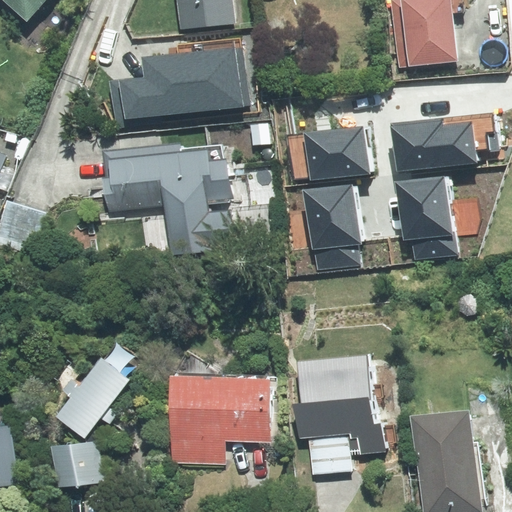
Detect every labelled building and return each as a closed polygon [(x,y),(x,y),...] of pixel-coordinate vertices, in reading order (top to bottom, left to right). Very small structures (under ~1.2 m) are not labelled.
[(9,0),(33,21),(52,0),(9,0)] [(236,27),(233,0),(176,0),(180,33),(236,27)] [(269,0),(270,9),(283,8),(282,0),(269,0)] [(457,0),(394,0),(401,67),(464,61),(457,0)] [(445,121),(444,106),(392,108),(393,140),(401,140),(405,214),(475,211),(471,120),(445,121)] [(269,107),(256,109),(257,121),(271,119),(269,107)] [(184,155),(183,146),(148,150),(149,163),(110,166),(115,215),(232,204),(228,167),(223,167),(221,151),(184,155)] [(10,206),(0,248),(38,258),(49,217),(10,206)] [(365,450),(391,446),(387,414),(381,415),(371,347),(302,357),(307,392),(298,393),(304,434),(356,426),(356,432),(362,430),(365,450)] [(112,401),(132,376),(102,353),(82,380),(72,372),(63,384),(72,392),(57,410),(87,433),(103,412),(109,417),(118,405),(112,401)] [(275,372),(175,368),(171,461),(227,463),(228,437),(272,440),(275,372)] [(475,511),(476,508),(483,507),(469,401),(411,409),(424,511),(453,511),(455,511),(475,511)] [(0,480),(19,479),(13,412),(0,413),(0,480)] [(65,486),(105,481),(101,434),(60,438),(65,486)] [(360,497),(384,504),(399,508),(405,488),(366,477),(360,497)]
